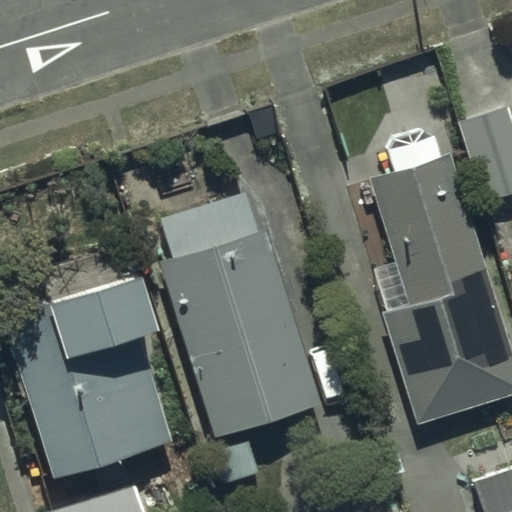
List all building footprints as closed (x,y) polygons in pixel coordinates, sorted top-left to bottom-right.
[(511,188),(511,171),(488,106),(453,119),(482,200),(511,188)] [(386,170),(362,177),(385,261),(368,266),(379,306),(374,308),(405,422),(511,392),(511,373),(448,150),(439,153),(431,125),(378,140),(386,170)] [(162,254),(147,259),(203,438),(309,405),(244,193),(152,221),(162,254)] [(141,326),(124,270),(40,299),(36,286),(9,295),(14,310),(0,314),(0,320),(47,477),(41,479),(50,511),(133,511),(117,455),(169,439),(135,327),(141,326)] [(511,511),(511,465),(463,481),(472,511),(511,511)] [(390,511),(381,485),(301,511),(390,511)]
